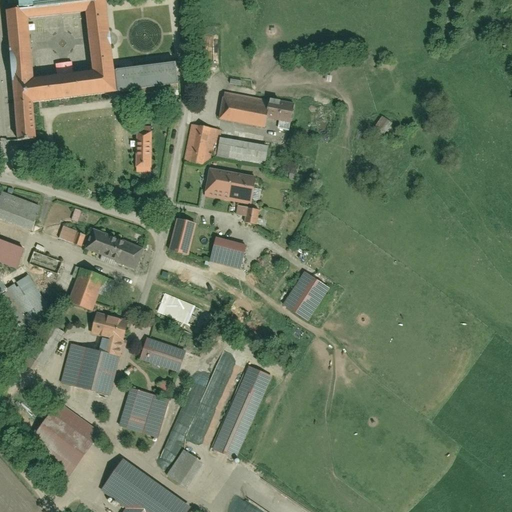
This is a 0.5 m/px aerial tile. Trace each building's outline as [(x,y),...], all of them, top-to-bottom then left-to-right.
[(18,0),(20,11),(99,3),(98,0),(18,0)] [(176,91),(174,69),(115,75),(108,2),(99,3),(20,11),(5,12),(10,64),(17,142),(17,144),(36,142),(33,105),(176,91)] [(303,106),(226,96),(222,120),(271,127),(272,121),(300,125),(303,106)] [(387,137),(395,122),(383,116),(375,130),(387,137)] [(215,164),(221,129),(191,124),(185,159),(215,164)] [(152,135),(136,135),(136,174),(152,174),(152,135)] [(271,147),(224,138),(220,160),(267,169),(271,147)] [(257,177),(208,169),(203,198),(253,206),(257,177)] [(44,207),(4,194),(0,205),(0,216),(37,229),(44,207)] [(73,220),(81,222),(83,210),(75,209),(73,220)] [(202,226),(177,220),(169,251),(194,257),(202,226)] [(146,246),(93,230),(87,250),(140,266),(146,246)] [(0,237),(0,261),(21,269),(28,247),(0,237)] [(250,247),(217,240),(212,260),(245,268),(250,247)] [(115,281),(82,269),(70,303),(103,315),(115,281)] [(333,289),(306,272),(285,307),(311,323),(333,289)] [(52,310),(31,275),(8,289),(0,274),(0,294),(4,293),(12,307),(19,303),(31,322),(52,310)] [(159,314),(188,324),(195,305),(166,294),(159,314)] [(133,325),(97,315),(92,335),(105,338),(102,350),(125,356),(133,325)] [(192,352),(149,337),(141,359),(184,373),(192,352)] [(125,359),(70,345),(60,383),(116,397),(125,359)] [(210,447),(236,458),(271,376),(245,365),(210,447)] [(172,399),(131,388),(121,427),(162,437),(172,399)] [(74,476),(105,435),(62,403),(31,445),(74,476)] [(208,465),(183,449),(165,476),(190,492),(208,465)] [(191,511),(126,461),(106,487),(137,511),(191,511)]
